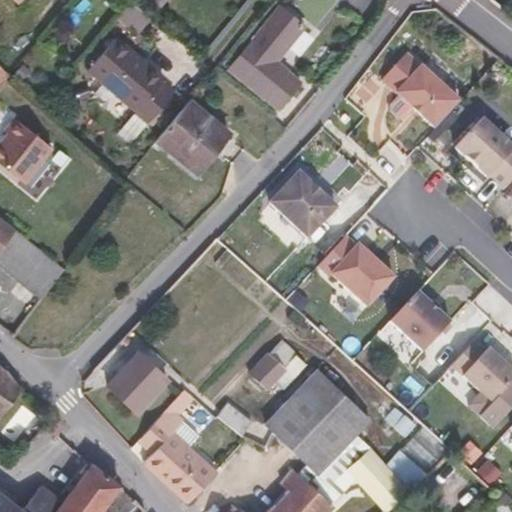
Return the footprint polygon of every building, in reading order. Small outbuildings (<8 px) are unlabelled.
[(136,31),(149,17),(129,0),(117,14),(136,31)] [(134,0),(144,9),(152,0),(134,0)] [(152,0),(144,9),(152,17),(166,0),(152,0)] [(229,69),(265,99),(266,98),(279,109),(300,83),(288,73),(289,72),(276,62),(304,26),(280,7),(229,69)] [(134,34),(136,31),(117,14),(115,17),(134,34)] [(135,109),(133,111),(147,123),(173,93),(161,83),(163,79),(115,37),(87,68),(135,109)] [(409,58),(385,84),(434,129),(458,103),(409,58)] [(0,80),(9,74),(0,63),(0,80)] [(229,133),(188,100),(155,140),(196,173),(229,133)] [(50,147),(15,115),(4,127),(7,129),(0,136),(0,161),(20,180),(50,147)] [(511,147),(481,119),(454,149),(487,179),(489,177),(503,191),(511,181),(511,147)] [(334,207),(296,173),(268,204),(306,239),(334,207)] [(0,267),(39,300),(62,269),(0,218),(0,267)] [(355,248),(344,238),(317,267),(329,278),(331,276),(365,308),(393,279),(357,246),(355,248)] [(428,304),(416,293),(389,323),(422,353),(449,324),(437,313),(428,304)] [(433,299),(428,304),(437,313),(442,307),(433,299)] [(281,340),(267,355),(248,374),(266,390),(275,380),(283,388),(305,364),(281,340)] [(390,398),(338,349),(265,425),(307,465),(317,474),(354,436),(390,398)] [(488,357),(476,349),(459,373),(504,405),(511,393),(511,365),(493,352),(488,357)] [(138,352),(108,385),(137,412),(168,380),(138,352)] [(0,413),(20,388),(7,370),(0,365),(0,413)] [(187,503),(216,472),(172,433),(183,421),(176,414),(192,397),(184,390),(156,420),(138,441),(151,453),(143,462),(187,503)] [(217,416),(241,436),(252,422),(227,402),(217,416)] [(396,409),(386,420),(405,437),(415,426),(396,409)] [(425,479),(451,451),(422,424),(385,465),(409,491),(425,479)] [(307,465),(298,474),(319,493),(347,469),(349,467),(369,450),(363,444),(354,436),(317,474),(307,465)] [(384,511),(385,511),(409,491),(385,465),(371,448),(369,450),(349,467),(347,469),(319,493),(298,474),(293,469),(281,483),(289,490),(268,511),(323,511),(333,502),(355,478),(384,511)] [(99,511),(119,486),(91,464),(55,511),(99,511)] [(0,511),(46,511),(57,497),(41,485),(23,511),(0,493),(0,511)]
